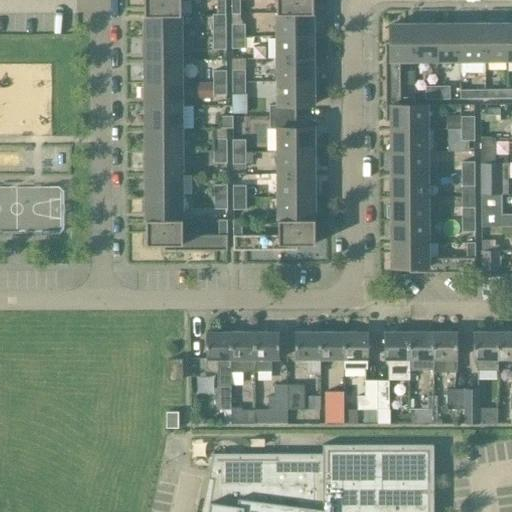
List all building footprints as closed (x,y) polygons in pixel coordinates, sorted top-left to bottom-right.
[(144,15),(181,15),(181,0),(216,0),(217,13),(225,13),(224,0),(143,0),(144,15)] [(276,0),(277,12),(313,12),(312,0),(231,0),(232,14),(240,14),(240,0),(276,0)] [(277,12),(277,35),(312,35),(312,14),(313,14),(313,12),(277,12)] [(181,15),(144,15),(144,38),(182,38),(182,23),(187,23),(187,15),(181,15)] [(492,24),(484,24),(485,72),(485,60),(508,60),(507,24),(505,24),(505,19),(492,19),(492,24)] [(437,24),(415,25),(415,60),(438,60),(437,24)] [(460,60),(460,24),(437,24),(438,60),(460,60)] [(484,24),(460,24),(460,60),(460,72),(485,72),(484,24)] [(226,25),(212,25),(213,37),(226,37),(226,25)] [(232,25),(232,37),(245,37),(245,25),(232,25)] [(385,106),(427,105),(415,105),(415,97),(400,97),(400,60),(415,60),(415,25),(390,25),(390,42),(384,42),(385,106)] [(277,35),(277,58),(313,58),(312,35),(277,35)] [(226,37),(213,37),(213,49),(226,49),(226,37)] [(232,37),(232,49),(245,49),(245,37),(232,37)] [(144,61),(182,61),(182,38),(144,38),(144,61)] [(277,81),(313,81),(313,79),(317,79),(317,67),(313,67),(313,58),(277,58),(277,81)] [(144,84),(182,83),(182,61),(144,61),(144,84)] [(226,70),(213,70),(213,82),(226,82),(226,70)] [(232,71),(232,82),(245,82),(245,70),(232,71)] [(269,117),(296,117),(295,105),(313,105),(313,81),(277,81),(277,106),(269,106),(269,117)] [(226,82),(213,82),(213,94),(226,94),(226,82)] [(232,82),(232,94),(245,94),(245,82),(232,82)] [(144,106),(183,106),(182,83),(144,84),(144,86),(139,86),(140,97),(144,97),(144,106)] [(425,86),(425,99),(438,99),(437,86),(425,86)] [(437,86),(438,99),(450,99),(450,86),(437,86)] [(485,98),(485,89),(460,90),(460,99),(485,98)] [(508,98),(508,89),(485,89),(485,98),(508,98)] [(390,129),(427,129),(427,105),(385,106),(385,121),(390,121),(390,129)] [(144,129),(183,129),(183,106),(144,106),(144,129)] [(484,108),(484,125),(497,125),(497,121),(500,121),(500,108),(484,108)] [(233,116),(219,116),(219,128),(233,128),(233,116)] [(461,128),(474,128),(474,116),(447,116),(446,128),(461,128)] [(277,153),(313,153),(313,128),(296,128),(296,117),(269,117),(269,129),(277,129),(277,153)] [(461,140),(474,141),(474,128),(461,128),(461,140)] [(144,152),(183,152),(183,129),(144,129),(144,152)] [(391,152),(427,152),(427,129),(390,129),(391,152)] [(226,138),(213,139),(213,150),(227,150),(226,138)] [(494,138),(480,138),(480,162),(494,162),(494,138)] [(232,140),(232,152),(245,152),(245,140),(232,140)] [(227,150),(213,150),(213,162),(227,162),(227,150)] [(145,175),(184,175),(183,152),(144,152),(145,175)] [(232,152),(232,164),(245,165),(245,152),(232,152)] [(391,175),(427,175),(427,152),(391,152),(391,175)] [(313,175),(313,153),(277,153),(277,175),(277,176),(313,175)] [(462,162),(462,174),(475,174),(475,162),(462,162)] [(480,162),(481,195),(501,195),(507,195),(507,162),(494,162),(480,162)] [(462,174),(462,186),(475,186),(475,174),(462,174)] [(145,198),(184,197),(184,175),(145,175),(145,198)] [(277,197),(277,198),(314,198),(314,195),(318,195),(318,182),(314,182),(313,175),(277,176),(277,175),(264,175),(264,197),(277,197)] [(391,198),(427,197),(427,175),(391,175),(391,198)] [(227,184),(213,184),(214,197),(227,196),(227,184)] [(232,186),(232,198),(245,198),(245,186),(232,186)] [(481,195),(481,227),(508,226),(511,226),(511,214),(501,214),(501,195),(481,195)] [(227,196),(214,197),(214,209),(227,208),(227,196)] [(511,196),(503,196),(502,212),(511,211),(511,196)] [(144,218),(144,220),(184,220),(184,197),(145,198),(145,218),(144,218)] [(391,218),(391,220),(427,220),(427,197),(391,198),(391,206),(386,206),(386,218),(391,218)] [(232,198),(232,210),(245,210),(245,198),(232,198)] [(277,221),(314,221),(314,219),(314,198),(277,198),(277,221)] [(462,208),(462,220),(475,220),(475,208),(462,208)] [(162,243),(162,249),(226,249),(226,219),(218,219),(218,235),(184,235),(184,220),(144,220),(144,243),(162,243)] [(391,220),(391,243),(427,243),(427,220),(391,220)] [(462,220),(462,232),(475,232),(475,220),(462,220)] [(232,221),(232,251),(297,250),(297,245),(314,244),(314,221),(277,221),(277,236),(241,235),(241,221),(232,221)] [(481,251),(499,250),(499,245),(495,245),(495,241),(481,241),(481,251)] [(409,267),(409,273),(475,272),(475,243),(466,243),(466,257),(428,258),(427,243),(391,243),(392,268),(409,267)] [(481,265),(499,265),(499,250),(481,251),(481,265)] [(305,359),(306,374),(320,374),(320,359),(319,331),(294,331),(294,359),(305,359)] [(319,331),(320,359),(343,359),(343,370),(344,370),(344,332),(319,331)] [(409,331),(384,331),(383,359),(388,367),(388,379),(409,379),(409,370),(409,331)] [(409,370),(433,370),(433,331),(409,331),(409,370)] [(433,370),(433,372),(456,372),(456,331),(433,331),(433,370)] [(498,358),(498,331),(473,331),(473,358),(485,358),(485,370),(498,370),(498,358)] [(511,358),(511,331),(498,331),(498,358),(511,358)] [(217,372),(217,409),(230,409),(230,386),(230,372),(231,372),(231,332),(206,332),(206,367),(211,372),(217,372)] [(231,332),(231,372),(255,372),(255,332),(231,332)] [(255,332),(255,372),(271,372),(271,360),(279,360),(279,332),(255,332)] [(344,332),(344,370),(368,370),(368,360),(368,332),(344,332)] [(0,340),(0,511),(98,511),(149,341),(26,341),(26,342),(2,342),(2,341),(0,340)] [(168,359),(169,381),(182,380),(181,359),(168,359)] [(196,392),(212,393),(212,377),(197,377),(196,392)] [(376,380),(364,380),(364,396),(357,396),(357,410),(377,409),(376,380)] [(388,380),(376,380),(377,409),(388,409),(388,380)] [(268,396),(268,409),(287,409),(287,384),(274,384),(274,396),(268,396)] [(287,384),(287,409),(304,409),(304,384),(287,384)] [(466,410),(466,389),(446,389),(446,410),(466,410)] [(466,389),(466,424),(478,423),(478,410),(478,389),(466,389)] [(324,391),(324,424),(343,424),(343,391),(324,391)] [(320,396),(308,396),(308,410),(320,410),(320,396)] [(410,422),(433,421),(432,406),(409,407),(410,422)] [(231,409),(231,424),(254,424),(254,409),(231,409)] [(178,428),(178,412),(166,412),(166,428),(178,428)] [(433,511),(434,444),(323,444),(323,453),(274,453),(213,453),(209,471),(208,478),(213,479),(210,501),(208,511),(433,511)] [(511,511),(511,446),(447,446),(447,511),(511,511)]
